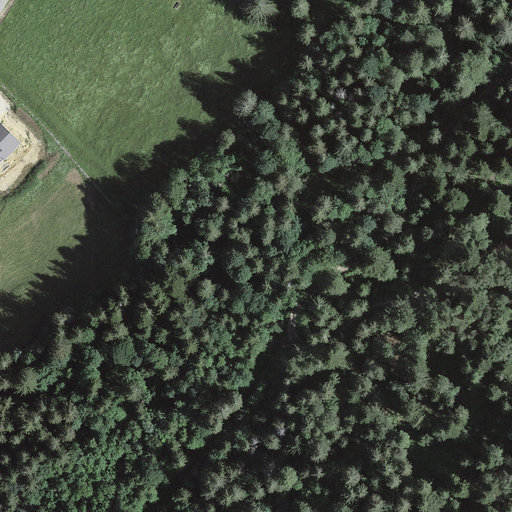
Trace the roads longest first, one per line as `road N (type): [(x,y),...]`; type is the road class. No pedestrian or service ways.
road 1 (track): [(511,241),(455,280),(377,305),(326,344),(303,346),(291,326),(306,296),(388,238),(454,121),(511,59)]
road 2 (track): [(155,511),(293,336)]
